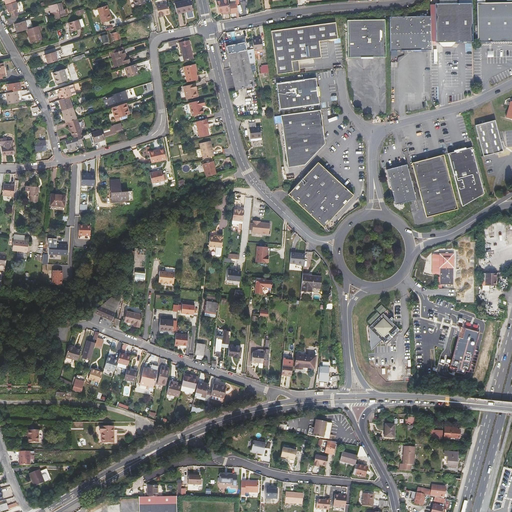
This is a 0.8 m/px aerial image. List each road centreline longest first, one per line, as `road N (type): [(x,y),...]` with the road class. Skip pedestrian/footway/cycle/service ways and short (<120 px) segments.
road 1 (track): [(234,176),(160,209),(95,254),(88,279),(73,292),(0,296)]
road 2 (residential): [(320,241),(246,171),(208,28)]
road 3 (residential): [(208,28),(154,46),(158,130),(59,162)]
road 4 (residential): [(265,390),(94,326),(71,323),(62,334)]
road 5 (residential): [(410,0),(208,28)]
road 6 (primary): [(511,333),(465,511)]
road 7 (residential): [(389,485),(294,478),(223,460)]
road 8 (residential): [(0,401),(106,407),(146,425)]
road 9 (residential): [(0,28),(41,99),(59,162)]
road 10 (secondary): [(170,441),(44,511)]
road 11 (unclassified): [(511,83),(378,134)]
road 12 (primary): [(477,509),(511,377)]
road 13 (secondary): [(58,511),(170,441)]
